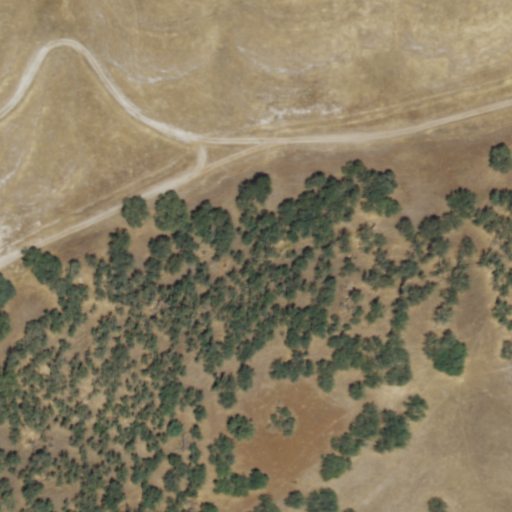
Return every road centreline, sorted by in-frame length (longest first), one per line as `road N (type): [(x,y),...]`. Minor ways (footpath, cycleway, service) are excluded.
road 1 (residential): [(511,99),(382,131),(203,141),(152,126),(127,110),(86,57),(53,45),(0,114)]
road 2 (residential): [(0,264),(274,139)]
